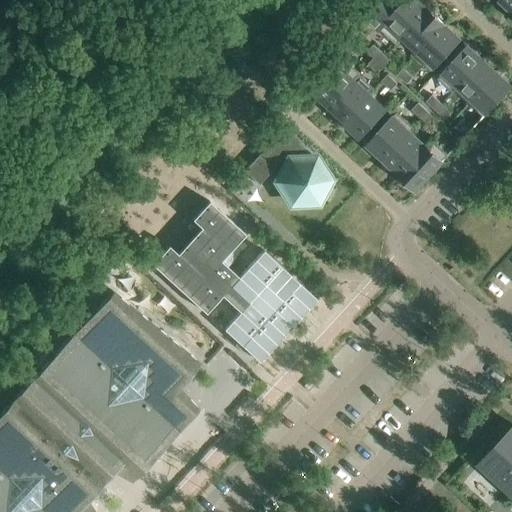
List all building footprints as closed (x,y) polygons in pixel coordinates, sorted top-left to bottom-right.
[(404,0),(385,0),(369,18),(379,29),(396,45),(403,38),(402,37),(428,9),(417,0),(405,0),(405,1),(404,0)] [(511,0),(500,0),(511,11),(511,0)] [(403,38),(417,51),(418,52),(443,24),(428,9),(402,37),(403,38)] [(460,39),(443,24),(418,52),(417,51),(414,54),(431,71),(460,39)] [(358,43),(351,37),(342,46),(349,53),(358,43)] [(367,51),(374,57),(376,60),(383,53),(373,44),(367,51)] [(443,72),(438,78),(452,91),(454,89),(457,85),(458,86),(482,59),(468,46),(443,72)] [(353,80),(354,80),(359,75),(360,73),(343,57),(337,52),(315,76),(321,81),(311,92),(327,107),(353,80)] [(383,66),(386,69),(388,67),(393,62),(383,53),(376,60),(383,66)] [(377,73),(383,66),(376,60),(374,57),(368,64),(377,73)] [(496,72),(482,59),(458,86),(457,85),(454,89),(468,103),(496,72)] [(401,70),(397,75),(407,84),(411,79),(413,77),(403,68),(401,70)] [(468,103),(483,117),(511,86),(496,72),(468,103)] [(391,90),(397,83),(387,74),(381,81),(391,90)] [(353,80),(327,107),(343,122),(369,95),(374,89),(359,75),(354,80),(353,80)] [(384,109),(369,95),(343,122),(359,136),(384,109)] [(432,95),(426,101),(435,110),(442,103),(432,95)] [(428,111),(418,102),(412,109),(422,118),(428,111)] [(452,112),(442,103),(435,110),(445,119),(452,112)] [(431,127),(438,120),(428,111),(422,118),(431,127)] [(410,132),(414,128),(396,112),(367,144),(384,159),(409,131),(410,132)] [(454,127),(464,136),(470,130),(460,121),(454,127)] [(329,179),(315,158),(315,157),(298,142),(299,140),(285,127),(244,171),(259,185),(269,174),(277,181),(291,203),(317,202),(329,179)] [(127,241),(208,153),(185,131),(103,219),(127,241)] [(425,146),(425,145),(410,132),(409,131),(384,159),(400,174),(425,146)] [(400,174),(416,189),(448,154),(431,138),(425,145),(425,146),(400,174)] [(166,238),(146,259),(207,311),(230,285),(248,302),(224,328),(259,361),(317,299),(263,249),(244,269),(220,248),(239,227),(208,198),(190,216),(197,221),(174,245),(166,238)] [(200,363),(112,291),(0,413),(0,511),(94,511),(95,511),(88,500),(87,500),(95,492),(111,475),(110,475),(113,471),(131,481),(198,408),(178,387),(200,363)] [(511,428),(481,462),(511,491),(511,428)]
